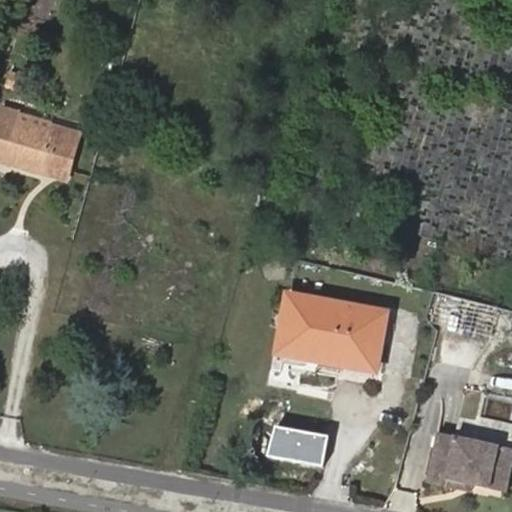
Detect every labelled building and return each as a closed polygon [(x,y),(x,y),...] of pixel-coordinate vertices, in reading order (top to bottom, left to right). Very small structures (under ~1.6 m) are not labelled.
[(21,94),(28,76),(13,71),(6,89),(21,94)] [(15,121),(17,111),(0,106),(0,156),(3,157),(2,161),(39,172),(42,164),(67,170),(78,129),(49,121),(47,131),(15,121)] [(49,121),(17,111),(15,121),(47,131),(49,121)] [(42,164),(39,172),(64,179),(67,170),(42,164)] [(63,289),(46,285),(37,324),(74,332),(77,322),(109,327),(117,302),(84,294),(82,305),(61,300),(63,289)] [(342,355),(340,363),(379,370),(390,313),(292,294),(280,353),(304,357),(307,347),(342,355)] [(304,357),(340,363),(342,355),(307,347),(304,357)] [(426,474),(469,484),(487,488),(496,446),(435,433),(426,474)] [(511,455),(511,449),(496,446),(487,488),(504,491),(511,455)] [(426,474),(424,481),(467,491),(469,484),(426,474)]
